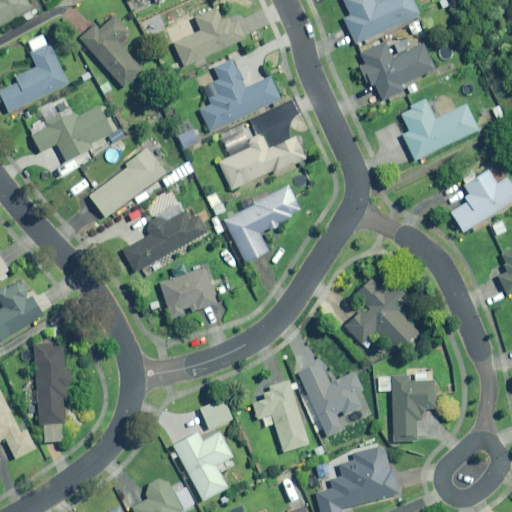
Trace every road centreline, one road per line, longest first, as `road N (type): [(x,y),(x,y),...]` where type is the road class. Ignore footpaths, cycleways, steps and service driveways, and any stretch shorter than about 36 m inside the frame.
road 1 (residential): [(351,211),(415,241),(447,275),(489,366),(485,441)]
road 2 (residential): [(136,374),(209,361),(265,331),(351,211)]
road 3 (residential): [(136,374),(113,314),(0,176)]
road 4 (residential): [(351,211),(352,160),(287,0)]
road 5 (residential): [(17,511),(90,469),(132,412),(136,374)]
road 6 (residential): [(485,441),(500,463),(467,494),(451,491),(444,477),(475,445)]
